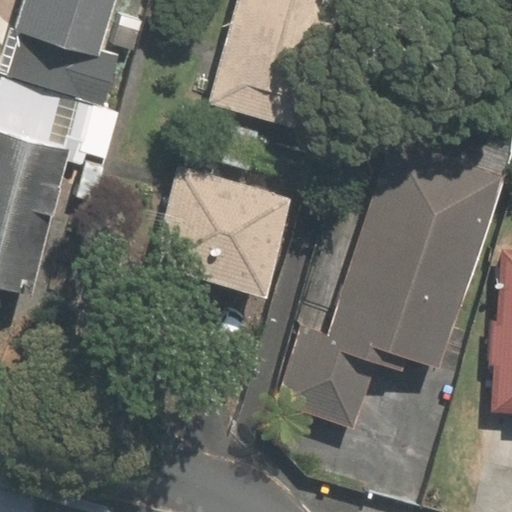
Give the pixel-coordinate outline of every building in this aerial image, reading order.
[(30,0),(10,73),(95,96),(102,72),(118,76),(126,47),(104,41),(115,0),(30,0)] [(344,0),(237,0),(211,94),(310,122),(344,0)] [(95,96),(10,73),(0,103),(0,268),(31,278),(66,155),(106,167),(124,105),(95,96)] [(443,351),(507,164),(395,126),(327,324),(310,318),(284,393),(356,418),(380,347),(403,355),(409,339),(443,351)] [(293,183),(184,157),(160,252),(270,278),(293,183)] [(511,237),(504,237),(490,433),(511,434),(511,237)] [(0,511),(113,511),(115,507),(0,473),(0,511)]
